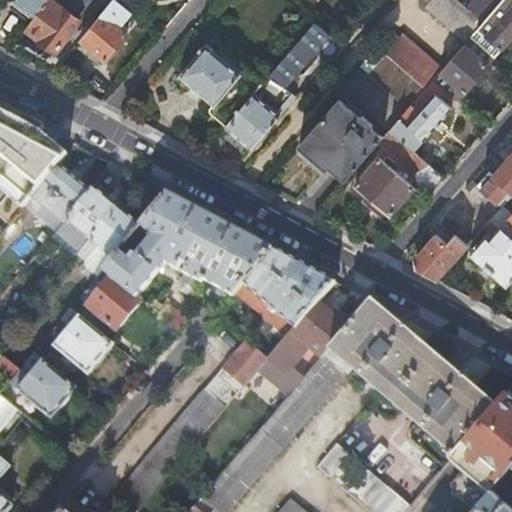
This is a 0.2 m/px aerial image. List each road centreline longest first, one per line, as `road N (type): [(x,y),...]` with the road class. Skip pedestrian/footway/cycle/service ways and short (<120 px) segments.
road 1 (residential): [(95,124),(378,274)]
road 2 (residential): [(378,274),(511,122)]
road 3 (residential): [(95,124),(201,0)]
road 4 (residential): [(378,274),(507,344)]
